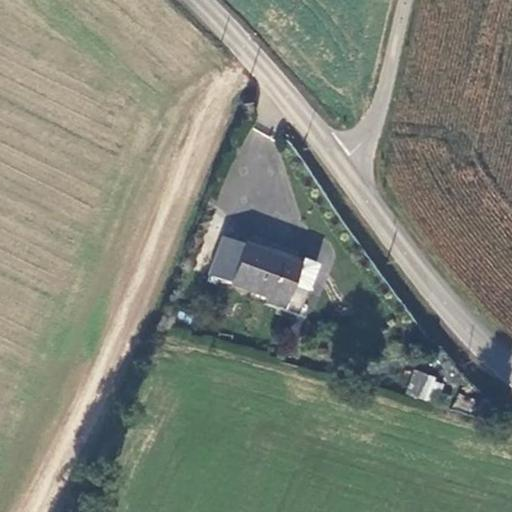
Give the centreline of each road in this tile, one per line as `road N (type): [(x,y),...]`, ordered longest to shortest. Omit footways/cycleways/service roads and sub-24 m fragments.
road 1 (tertiary): [(347,169),(459,317),(511,366)]
road 2 (tertiary): [(198,0),(347,169)]
road 3 (unclassified): [(347,169),(386,86),(407,0)]
